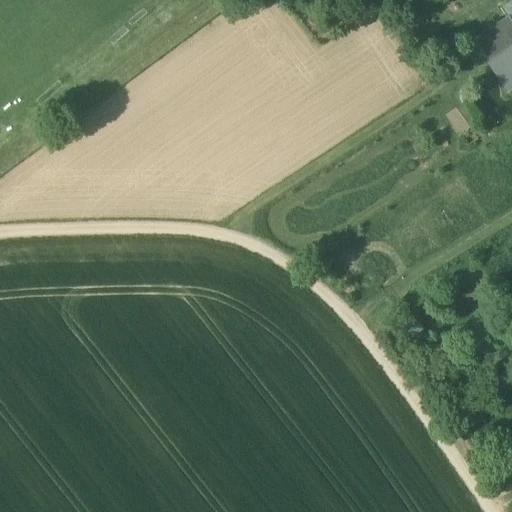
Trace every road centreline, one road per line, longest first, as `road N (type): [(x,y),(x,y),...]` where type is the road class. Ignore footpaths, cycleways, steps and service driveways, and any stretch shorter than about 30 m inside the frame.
road 1 (track): [(490,511),(384,356),(342,309),(280,264),(213,243),(0,244)]
road 2 (track): [(364,333),(511,237)]
